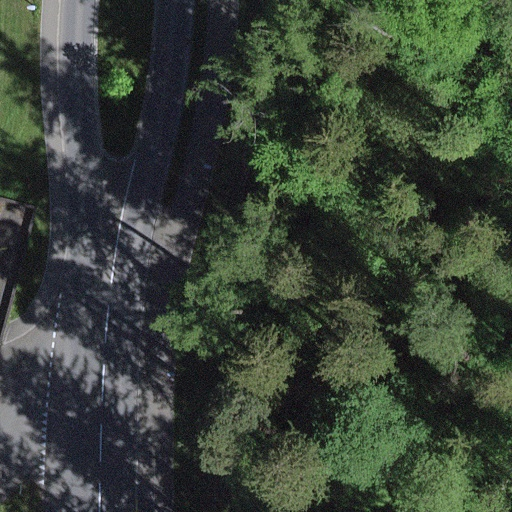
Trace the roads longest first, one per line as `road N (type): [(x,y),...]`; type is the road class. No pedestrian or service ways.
road 1 (primary): [(117,234),(158,151),(174,0)]
road 2 (primary): [(82,0),(82,150),(117,234)]
road 3 (primary): [(117,234),(103,396)]
